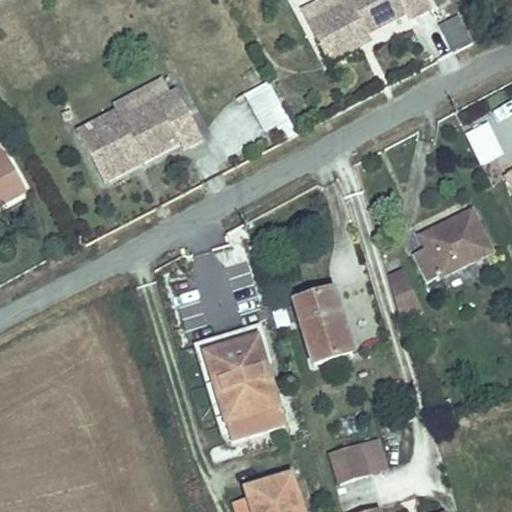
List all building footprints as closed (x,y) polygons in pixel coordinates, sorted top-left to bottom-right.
[(319,28),(307,34),(319,58),(352,41),(348,34),(359,29),(398,9),(401,15),(422,5),(420,0),(337,0),(312,13),(319,28)] [(312,13),(299,19),(307,34),(319,28),(312,13)] [(459,13),(421,29),(435,62),(473,46),(459,13)] [(359,29),(348,34),(352,41),(362,35),(359,29)] [(263,133),(289,120),(268,82),(243,95),(263,133)] [(113,110),(74,132),(87,158),(97,153),(104,167),(134,152),(139,162),(176,143),(177,147),(196,137),(171,88),(118,119),(113,110)] [(479,167),(504,156),(489,123),(464,134),(479,167)] [(97,153),(87,158),(99,182),(139,162),(134,152),(104,167),(97,153)] [(0,202),(20,191),(1,155),(0,156),(0,202)] [(511,171),(503,177),(511,194),(511,171)] [(434,245),(413,255),(427,285),(493,253),(473,213),(428,234),(434,245)] [(353,220),(330,219),(329,255),(351,255),(353,220)] [(398,323),(421,315),(405,271),(383,278),(398,323)] [(336,291),(297,305),(317,364),(357,350),(351,333),(342,336),(333,310),(341,306),(336,291)] [(251,323),(203,339),(236,438),(284,423),(251,323)] [(360,445),(332,454),(342,485),(370,477),(360,445)] [(253,496),(236,502),(239,511),(303,511),(290,472),(250,486),(253,496)]
